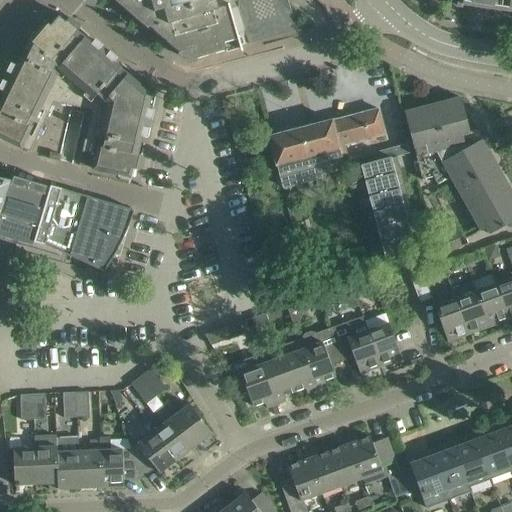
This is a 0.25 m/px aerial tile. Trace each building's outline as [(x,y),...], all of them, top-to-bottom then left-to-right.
[(118,0),(159,35),(180,52),(189,60),(196,58),(241,45),(239,38),(238,34),(230,9),(229,4),(227,0),(118,0)] [(511,0),(461,0),(461,4),(475,6),(474,12),(487,14),(488,8),(511,11),(511,0)] [(116,59),(94,40),(91,43),(77,31),(80,28),(68,18),(65,21),(59,16),(51,25),(46,21),(29,41),(17,65),(12,63),(0,88),(0,89),(4,92),(0,99),(0,137),(30,151),(54,102),(60,105),(61,103),(91,110),(82,152),(96,155),(93,169),(131,178),(133,169),(138,170),(141,155),(137,154),(141,136),(146,137),(152,109),(147,108),(151,94),(113,62),(116,59)] [(404,112),(409,131),(422,179),(432,176),(437,184),(451,177),(442,161),(479,141),(473,131),(469,132),(460,97),(404,112)] [(282,188),(302,183),(321,178),(320,175),(335,171),(333,160),(342,158),(342,155),(346,154),(343,145),(385,135),(378,109),(269,136),(282,188)] [(442,161),(451,177),(481,230),(487,227),(490,234),(511,221),(511,192),(482,139),(479,141),(442,161)] [(50,152),(49,158),(59,161),(60,154),(50,152)] [(416,252),(391,157),(360,164),(385,260),(416,252)] [(0,229),(19,235),(34,240),(34,241),(44,244),(104,271),(107,266),(111,261),(114,255),(120,257),(120,254),(127,231),(129,224),(132,217),(134,210),(50,185),(50,187),(13,176),(11,183),(10,182),(9,182),(0,179),(0,229)] [(436,246),(439,254),(462,246),(459,238),(456,230),(434,238),(436,246)] [(494,245),(483,249),(487,260),(498,256),(494,245)] [(507,280),(496,284),(509,319),(511,318),(511,246),(505,249),(511,267),(511,272),(505,275),(507,280)] [(475,252),(463,256),(466,264),(478,260),(475,252)] [(454,269),(466,264),(463,256),(451,260),(454,269)] [(419,302),(432,298),(423,274),(411,279),(419,302)] [(493,274),(472,282),(489,327),(509,319),(496,284),(493,274)] [(489,327),(476,291),(472,282),(452,289),(456,298),(469,334),(489,327)] [(374,283),(360,289),(363,296),(377,291),(374,283)] [(456,298),(434,306),(448,342),(469,334),(456,298)] [(266,312),(269,320),(282,316),(279,308),(266,312)] [(266,312),(251,318),(258,337),(273,332),(269,320),(266,312)] [(352,319),(331,327),(343,361),(354,357),(360,374),(380,366),(381,366),(368,330),(364,321),(362,316),(352,319)] [(221,329),(225,341),(249,332),(245,320),(221,329)] [(401,359),(394,340),(388,323),(368,330),(381,366),(401,359)] [(343,361),(331,327),(317,333),(311,331),(305,333),(302,338),(299,339),(317,389),(326,386),(323,381),(335,376),(331,365),(343,361)] [(279,346),(282,356),(295,391),(305,387),(307,393),(317,389),(299,339),(279,346)] [(295,391),(282,356),(261,364),(277,404),(285,401),(283,395),(295,391)] [(266,408),(277,404),(261,364),(240,372),(253,406),(264,402),(266,408)] [(151,368),(140,376),(156,396),(166,388),(151,368)] [(140,376),(131,383),(146,404),(156,396),(140,376)] [(75,392),(77,418),(89,418),(88,391),(75,392)] [(63,393),(63,412),(64,419),(77,418),(75,392),(63,393)] [(33,394),(34,420),(46,419),(45,393),(33,394)] [(20,394),(21,414),(21,420),(34,420),(33,394),(20,394)] [(189,404),(172,417),(194,446),(212,433),(189,404)] [(164,423),(155,430),(177,460),(194,446),(172,417),(164,406),(155,412),(164,423)] [(511,425),(497,431),(511,471),(511,474),(511,425)] [(155,430),(130,448),(141,479),(156,468),(159,473),(177,460),(155,430)] [(497,431),(475,439),(490,479),(511,471),(497,431)] [(356,435),(347,438),(362,478),(382,471),(380,467),(396,461),(387,437),(372,443),(370,436),(358,440),(356,435)] [(34,437),(35,447),(37,484),(48,483),(48,489),(59,489),(56,436),(34,437)] [(56,438),(56,436),(59,489),(80,488),(79,451),(78,437),(56,438)] [(14,485),(37,484),(35,447),(21,447),(21,441),(19,437),(10,438),(9,442),(9,448),(13,448),(14,485)] [(99,437),(99,441),(101,487),(123,486),(123,480),(141,479),(130,448),(110,449),(110,437),(99,437)] [(340,447),(329,451),(342,485),(362,478),(347,438),(337,441),(340,447)] [(469,486),(490,479),(475,439),(454,447),(469,487),(469,486)] [(90,450),(79,451),(80,488),(101,487),(99,441),(90,441),(90,450)] [(469,486),(469,487),(454,447),(433,455),(449,499),(471,491),(469,486)] [(316,450),(306,453),(321,493),(342,485),(329,451),(318,455),(316,450)] [(292,478),(280,483),(290,511),(307,511),(303,499),(321,493),(306,453),(297,456),(299,462),(288,466),(292,478)] [(449,499),(433,455),(409,464),(411,468),(399,472),(400,475),(408,494),(419,490),(426,508),(449,499)] [(396,463),(385,468),(390,479),(400,475),(399,472),(396,463)] [(275,511),(273,509),(261,493),(251,500),(242,488),(233,494),(237,499),(228,506),(232,511),(275,511)] [(354,502),(357,510),(371,505),(368,497),(354,502)] [(347,503),(333,508),(335,511),(345,511),(350,511),(347,503)] [(511,503),(500,507),(502,511),(509,511),(511,511),(511,503)]
